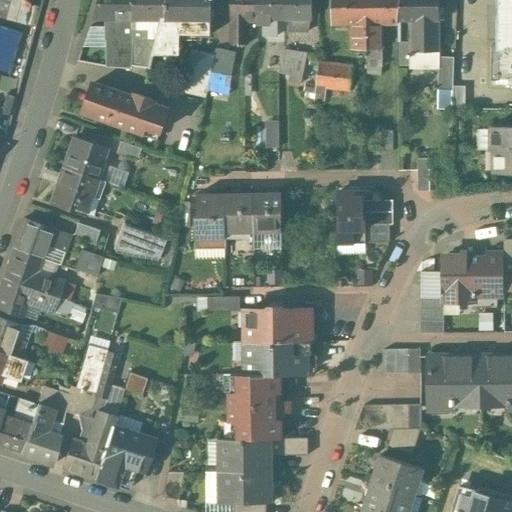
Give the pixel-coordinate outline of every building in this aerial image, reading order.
[(0,0),(0,15),(27,23),(32,0),(0,0)] [(134,0),(99,0),(93,19),(111,19),(135,19),(134,0)] [(166,0),(134,0),(135,19),(150,19),(162,18),(168,18),(166,0)] [(210,0),(166,0),(168,18),(162,18),(161,24),(211,23),(210,0)] [(257,0),(230,0),(231,19),(257,19),(257,0)] [(283,0),(257,0),(257,19),(262,19),(276,19),(284,19),(283,0)] [(311,0),(283,0),(284,19),(289,19),(312,19),(311,0)] [(367,0),(333,0),(333,25),(352,25),(367,25),(367,0)] [(400,0),(367,0),(367,25),(385,25),(397,25),(400,0)] [(439,0),(400,0),(397,25),(410,25),(410,20),(439,20),(439,0)] [(511,0),(495,0),(495,45),(511,44),(511,0)] [(135,19),(111,19),(111,27),(118,27),(118,32),(118,42),(118,43),(135,43),(135,19)] [(150,23),(150,19),(135,19),(135,43),(151,43),(151,37),(151,28),(153,28),(153,22),(150,23)] [(257,19),(231,19),(231,44),(246,44),(247,24),(257,24),(257,19)] [(276,32),(276,19),(262,19),(262,24),(262,33),(271,33),(273,33),(276,32)] [(312,19),(289,19),(289,32),(309,33),(312,19)] [(439,20),(410,20),(410,25),(410,68),(438,67),(439,57),(439,20)] [(211,36),(211,23),(161,24),(158,37),(153,56),(181,55),(180,37),(211,36)] [(0,67),(17,69),(21,28),(0,25),(0,67)] [(367,25),(352,25),(353,51),(367,51),(367,25)] [(385,25),(367,25),(367,51),(383,51),(385,25)] [(151,43),(135,43),(134,66),(150,70),(153,56),(158,37),(151,37),(151,43)] [(118,43),(118,42),(111,42),(112,68),(134,69),(134,66),(135,43),(118,43)] [(511,44),(495,45),(492,45),(492,85),(511,84),(511,44)] [(236,53),(216,49),(211,73),(232,75),(236,53)] [(307,53),(284,49),(280,73),(292,75),(291,82),(302,84),(304,73),(306,61),(307,53)] [(384,73),(384,55),(371,55),(371,73),(384,73)] [(439,57),(438,67),(438,89),(453,89),(454,57),(439,57)] [(319,63),(306,61),(304,73),(318,75),(319,63)] [(353,67),(319,63),(318,75),(315,100),(325,101),(327,88),(350,91),(353,67)] [(135,96),(111,88),(110,90),(92,83),(82,111),(143,132),(145,126),(160,132),(168,110),(152,104),(154,100),(136,94),(135,96)] [(453,89),(438,89),(437,109),(452,109),(453,89)] [(281,146),(282,118),(269,118),(269,146),(281,146)] [(511,125),(491,126),(491,150),(494,150),(494,149),(511,149),(511,125)] [(393,151),(393,130),(382,130),(382,151),(393,151)] [(104,151),(73,140),(63,167),(95,178),(104,151)] [(142,150),(121,142),(117,153),(138,161),(142,150)] [(511,149),(494,149),(494,150),(494,172),(511,172),(511,149)] [(429,158),(417,158),(418,191),(430,191),(429,158)] [(95,178),(63,167),(57,187),(58,187),(52,204),(85,216),(90,200),(97,202),(104,181),(95,178)] [(365,191),(337,191),(338,236),(365,235),(365,224),(365,212),(365,200),(365,191)] [(254,232),(253,193),(225,194),(226,232),(254,232)] [(281,193),(253,193),(254,232),(282,232),(281,193)] [(225,194),(197,194),(197,214),(194,214),(195,243),(226,243),(226,239),(226,232),(225,194)] [(393,200),(365,200),(365,212),(393,212),(393,200)] [(393,212),(365,212),(365,224),(390,224),(393,224),(393,212)] [(58,250),(45,245),(51,230),(23,221),(13,249),(41,259),(60,266),(64,252),(58,250)] [(98,230),(76,223),(72,235),(94,243),(98,230)] [(390,224),(365,224),(365,235),(365,242),(390,242),(390,224)] [(168,241),(123,225),(114,250),(161,258),(168,241)] [(63,235),(51,230),(45,245),(58,250),(63,235)] [(63,235),(58,250),(64,252),(69,237),(63,235)] [(199,246),(199,255),(227,255),(227,246),(199,246)] [(41,259),(13,249),(3,278),(30,288),(36,272),(41,259)] [(102,260),(83,253),(76,271),(97,279),(102,260)] [(504,256),(444,257),(444,285),(444,297),(444,301),(474,300),(474,296),(476,296),(476,294),(504,293),(504,290),(504,256)] [(359,282),(375,282),(375,268),(360,268),(359,282)] [(48,277),(36,272),(30,288),(43,292),(48,277)] [(62,282),(48,277),(43,292),(57,297),(62,282)] [(30,288),(3,278),(0,286),(0,310),(20,318),(25,304),(30,288)] [(444,297),(444,285),(421,285),(421,297),(444,297)] [(43,292),(30,288),(25,304),(38,308),(43,292)] [(57,297),(43,292),(38,308),(52,313),(57,297)] [(108,296),(97,294),(95,306),(106,309),(108,296)] [(71,302),(57,297),(52,313),(66,318),(71,302)] [(240,297),(208,297),(208,310),(240,310),(240,297)] [(444,297),(421,297),(422,309),(444,309),(444,301),(444,297)] [(488,311),(488,303),(503,304),(503,298),(479,297),(478,311),(488,311)] [(282,306),(270,306),(269,307),(269,309),(249,309),(249,322),(246,325),(245,326),(246,342),(311,342),(311,309),(283,309),(283,307),(282,306)] [(444,309),(422,309),(421,321),(444,321),(444,309)] [(495,312),(482,312),(482,329),(495,329),(495,312)] [(18,326),(0,319),(0,351),(7,354),(13,339),(18,326)] [(66,338),(47,331),(42,346),(61,353),(66,338)] [(25,343),(13,339),(7,354),(20,358),(25,343)] [(311,342),(246,342),(246,374),(280,374),(304,374),(304,354),(311,354),(311,342)] [(408,349),(396,349),(397,373),(409,373),(408,349)] [(420,349),(408,349),(409,373),(420,373),(420,349)] [(511,355),(480,356),(480,408),(511,407),(511,355)] [(480,356),(429,357),(429,409),(480,408),(480,356)] [(103,364),(84,359),(75,388),(80,389),(95,393),(101,373),(103,364)] [(131,371),(127,388),(143,392),(148,376),(131,371)] [(113,377),(101,373),(95,393),(94,397),(106,400),(113,377)] [(280,374),(246,374),(231,374),(231,375),(238,375),(238,392),(230,392),(230,422),(238,422),(239,438),(272,438),(281,438),(280,419),(274,419),(274,412),(290,412),(290,400),(273,400),(273,394),(280,394),(280,374)] [(68,395),(42,386),(36,404),(53,409),(64,413),(68,395)] [(68,395),(64,413),(76,415),(77,415),(91,407),(92,407),(77,403),(80,389),(75,388),(70,387),(68,395)] [(95,393),(80,389),(77,403),(92,407),(92,406),(94,397),(95,393)] [(106,400),(94,397),(92,406),(104,409),(106,400)] [(36,405),(17,399),(12,414),(15,415),(18,408),(33,413),(36,405)] [(53,409),(36,404),(36,405),(33,413),(29,426),(20,454),(51,464),(58,436),(46,432),(53,409)] [(397,429),(397,404),(385,405),(385,429),(397,429)] [(409,429),(409,404),(397,404),(397,429),(409,429)] [(421,429),(421,404),(409,404),(409,429),(421,429)] [(385,429),(385,405),(363,405),(355,429),(385,429)] [(91,407),(77,415),(80,431),(89,434),(94,419),(98,420),(101,412),(103,412),(104,409),(92,406),(92,407),(91,407)] [(33,413),(18,408),(15,415),(13,421),(29,426),(33,413)] [(103,412),(101,412),(98,420),(112,424),(114,416),(103,412)] [(13,421),(0,417),(0,447),(20,454),(29,426),(13,421)] [(98,420),(94,419),(89,434),(80,431),(77,440),(103,448),(111,425),(112,424),(98,420)] [(103,448),(93,478),(114,485),(121,464),(143,471),(153,439),(111,425),(103,448)] [(77,440),(71,438),(61,468),(93,478),(103,448),(77,440)] [(239,438),(218,439),(218,441),(223,441),(223,469),(218,469),(218,471),(272,470),(272,440),(272,438),(239,438)] [(281,438),(272,438),(272,440),(281,440),(281,455),(308,455),(308,438),(281,438)] [(422,468),(382,455),(377,469),(378,470),(373,483),(408,494),(412,480),(418,481),(422,468)] [(272,470),(218,471),(218,473),(222,472),(222,501),(218,501),(218,503),(234,503),(266,502),(272,502),(272,470)] [(184,472),(168,472),(163,497),(179,500),(184,472)] [(373,483),(372,482),(368,496),(369,496),(364,510),(371,511),(401,511),(403,507),(409,507),(413,496),(408,494),(373,483)] [(487,490),(477,487),(474,499),(504,508),(507,500),(486,493),(487,490)] [(474,499),(469,497),(464,511),(506,511),(508,509),(474,499)] [(266,511),(266,502),(234,503),(233,511),(266,511)]
